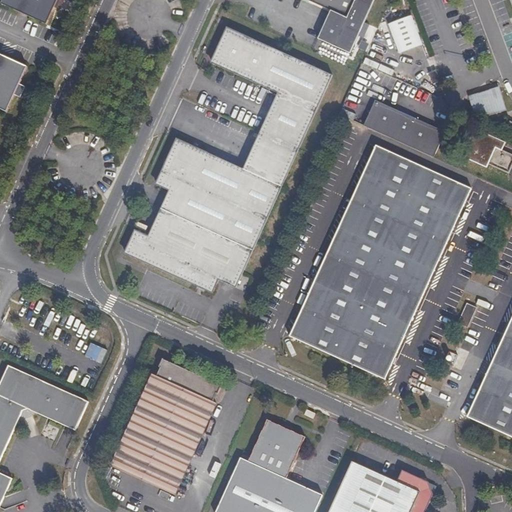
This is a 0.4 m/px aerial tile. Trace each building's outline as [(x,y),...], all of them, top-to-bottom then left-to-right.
[(12,0),(59,21),(67,0),(12,0)] [(371,0),(294,0),(322,13),(310,40),(347,56),(371,0)] [(401,55),(425,46),(414,16),(390,25),(401,55)] [(279,94),(261,134),(299,152),(333,75),(228,27),(212,63),(279,94)] [(387,40),(377,36),(368,54),(379,59),(387,40)] [(0,108),(9,112),(29,67),(0,54),(0,108)] [(433,85),(440,83),(435,71),(429,73),(433,85)] [(506,111),(499,89),(470,97),(477,119),(506,111)] [(429,156),(440,131),(375,102),(364,127),(429,156)] [(507,142),(474,128),(461,156),(489,168),(491,165),(510,174),(511,168),(511,153),(503,150),(507,142)] [(440,131),(429,156),(434,158),(440,146),(445,134),(440,131)] [(261,134),(245,170),(283,187),(299,152),(261,134)] [(171,191),(163,209),(254,251),(283,187),(245,170),(178,140),(158,185),(171,191)] [(378,147),(290,339),(385,382),(472,189),(378,147)] [(238,288),(254,251),(163,209),(150,236),(137,230),(126,253),(215,294),(220,281),(238,288)] [(455,324),(458,326),(467,306),(464,304),(455,324)] [(476,310),(467,306),(458,326),(466,330),(476,310)] [(511,320),(468,418),(511,438),(511,320)] [(158,378),(156,376),(115,466),(177,494),(218,404),(214,402),(218,395),(221,397),(226,386),(164,357),(158,369),(162,370),(158,378)] [(92,401),(9,365),(0,385),(0,505),(3,507),(15,478),(0,471),(0,467),(24,413),(32,410),(78,430),(92,401)] [(213,511),(313,511),(321,495),(284,479),(302,438),(264,421),(246,462),(238,458),(213,511)] [(330,511),(424,511),(432,494),(426,481),(402,470),(396,482),(353,462),(330,511)]
